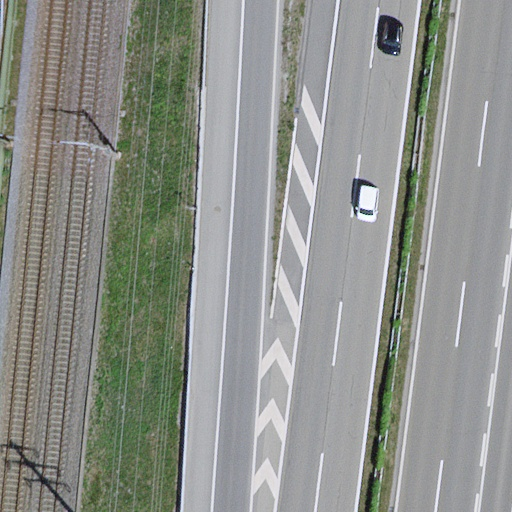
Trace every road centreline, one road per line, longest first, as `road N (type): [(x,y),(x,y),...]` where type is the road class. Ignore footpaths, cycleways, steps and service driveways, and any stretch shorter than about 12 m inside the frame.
road 1 (motorway): [(386,0),(325,511)]
road 2 (motorway): [(258,0),(226,511)]
road 3 (motorway): [(437,511),(496,46)]
